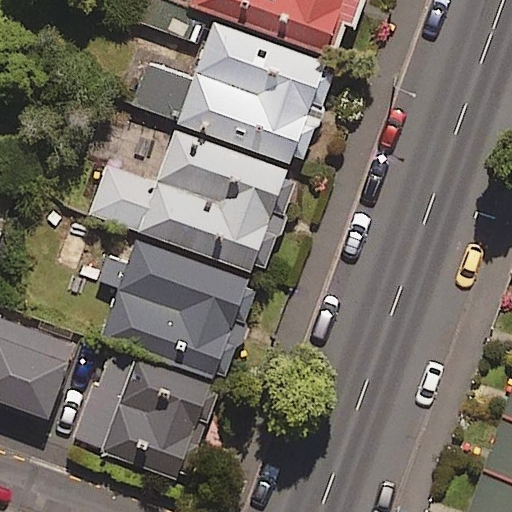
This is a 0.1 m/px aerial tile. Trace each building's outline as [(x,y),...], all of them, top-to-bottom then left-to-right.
[(202,8),(180,0),(144,0),(138,16),(191,36),(202,8)] [(189,0),(335,52),(345,25),(355,28),(365,0),(189,0)] [(338,66),(213,22),(194,78),(148,62),(132,105),(288,160),(291,154),(304,158),(315,129),(321,127),(326,115),(323,107),(338,66)] [(287,179),(290,171),(176,131),(158,182),(105,164),(87,217),(252,275),(255,266),(266,270),(278,237),(283,235),(288,218),(285,214),(296,182),(287,179)] [(250,279),(136,237),(127,262),(105,254),(95,281),(117,289),(99,337),(212,378),(215,374),(227,378),(237,347),(244,342),(249,329),(246,323),(257,292),(247,289),(250,279)] [(77,342),(0,314),(0,403),(48,421),(77,342)] [(97,382),(92,381),(70,440),(174,478),(178,467),(190,472),(218,394),(209,391),(212,384),(109,348),(97,382)] [(453,511),(511,511),(511,355),(492,409),(473,460),(453,511)]
